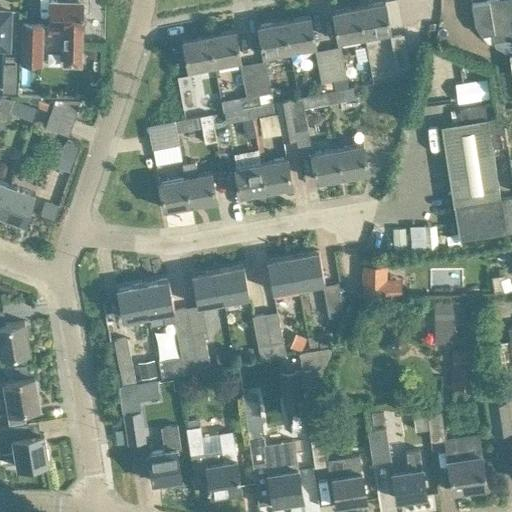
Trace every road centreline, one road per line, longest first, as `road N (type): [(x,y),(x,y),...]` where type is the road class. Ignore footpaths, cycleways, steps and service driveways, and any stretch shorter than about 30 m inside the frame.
road 1 (residential): [(79,235),(172,250),(360,221)]
road 2 (residential): [(79,235),(143,0)]
road 3 (residential): [(97,509),(73,289)]
